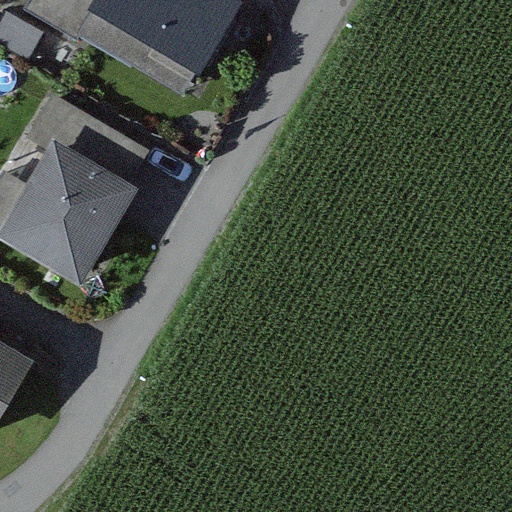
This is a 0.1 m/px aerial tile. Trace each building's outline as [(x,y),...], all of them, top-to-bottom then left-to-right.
[(101,0),(25,0),(21,7),(78,40),(84,31),(101,0)] [(242,0),(101,0),(84,31),(189,92),(242,0)] [(60,140),(120,175),(139,143),(54,94),(27,139),(52,153),(60,140)] [(120,175),(60,140),(52,153),(2,239),(83,286),(141,187),(120,175)] [(0,436),(8,441),(59,355),(0,320),(0,436)]
